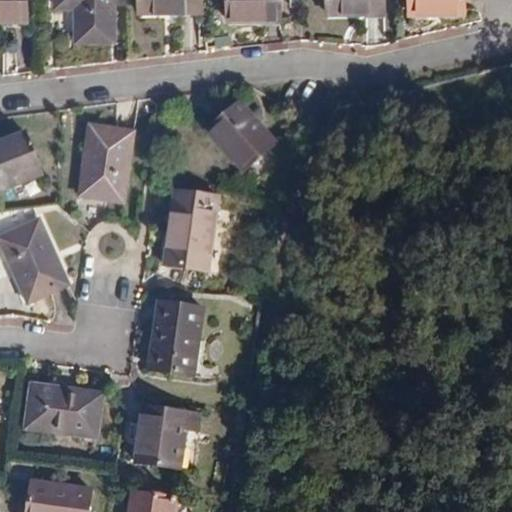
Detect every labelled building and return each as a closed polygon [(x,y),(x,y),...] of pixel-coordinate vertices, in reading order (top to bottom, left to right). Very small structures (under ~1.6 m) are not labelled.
[(26,0),(0,0),(0,16),(27,17),(26,0)] [(112,0),(55,0),(56,6),(77,5),(78,40),(114,39),(112,0)] [(201,0),(139,0),(140,12),(201,12),(201,0)] [(282,0),(229,0),(229,16),(283,16),(282,0)] [(385,0),(329,0),(330,20),(386,18),(385,0)] [(465,0),(410,0),(411,10),(465,10),(465,0)] [(247,103),(219,134),(259,170),(286,140),(247,103)] [(130,130),(88,124),(78,194),(119,200),(130,130)] [(29,140),(0,146),(0,188),(37,180),(29,140)] [(218,200),(176,194),(165,267),(207,273),(218,200)] [(56,219),(14,227),(27,293),(69,286),(56,219)] [(201,306),(159,301),(151,370),(192,377),(201,306)] [(102,400),(31,397),(28,439),(99,444),(102,400)] [(186,415),(144,409),(136,464),(178,470),(186,415)] [(97,511),(99,503),(39,495),(36,511),(97,511)] [(173,511),(174,502),(132,499),(130,511),(173,511)]
